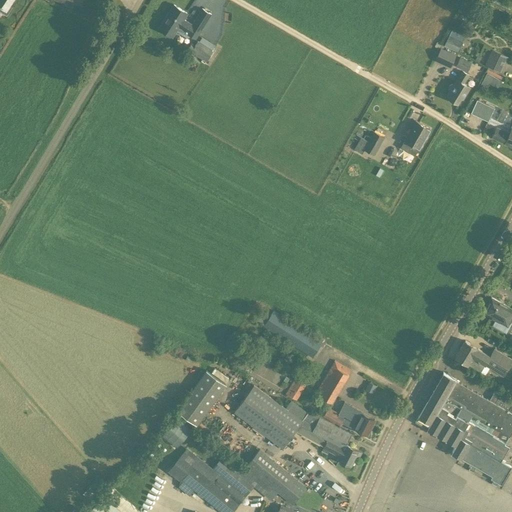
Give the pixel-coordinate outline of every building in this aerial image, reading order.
[(0,0),(0,5),(6,10),(12,0),(0,0)] [(179,27),(186,32),(186,33),(196,39),(212,14),(202,8),(192,23),(184,18),(187,14),(173,5),(158,28),(172,37),(179,27)] [(458,52),(466,34),(452,28),(444,45),(458,52)] [(195,45),(192,43),(188,49),(200,58),(194,67),(200,71),(209,56),(214,60),(219,53),(214,49),(213,50),(198,41),(195,45)] [(451,67),(456,54),(441,48),(435,61),(451,67)] [(485,64),(501,72),(508,57),(492,49),(485,64)] [(467,72),(472,62),(460,57),(456,67),(467,72)] [(489,84),(500,87),(504,75),(486,70),(482,85),(488,87),(489,84)] [(469,88),(464,84),(470,75),(462,71),(457,80),(446,97),(457,103),(461,98),(462,99),(469,88)] [(471,113),(488,121),(494,108),(477,100),(471,113)] [(415,120),(404,140),(400,147),(415,155),(419,148),(419,149),(430,129),(415,120)] [(491,137),(504,143),(511,146),(511,126),(511,127),(509,133),(496,126),(491,137)] [(368,141),(361,137),(354,149),(362,153),(364,149),(374,155),(385,137),(374,131),(368,141)] [(483,312),(495,319),(492,325),(506,333),(511,322),(510,321),(511,316),(511,309),(491,298),(483,312)] [(323,341),(274,310),(263,326),(313,358),(323,341)] [(480,372),(484,365),(503,376),(511,360),(511,358),(494,348),(490,355),(465,340),(455,357),(468,365),(480,372)] [(335,360),(332,364),(315,393),(332,403),(349,374),(348,374),(351,369),(335,360)] [(196,424),(226,383),(207,369),(177,410),(196,424)] [(511,467),(501,461),(509,447),(505,444),(511,431),(511,399),(495,390),(489,400),(456,380),(457,380),(443,372),(415,422),(426,428),(428,426),(456,443),(451,451),(478,466),(477,468),(502,482),(511,467)] [(286,393),(297,400),(306,384),(295,377),(286,393)] [(365,389),(374,393),(377,386),(369,382),(365,389)] [(329,451),(339,457),(338,460),(351,466),(359,451),(346,445),(351,435),(308,411),(302,419),(254,384),(233,412),(282,448),(295,431),(323,447),(321,451),(327,454),(329,451)] [(375,420),(362,414),(363,411),(345,401),(339,412),(328,406),(323,416),(340,425),(341,422),(367,435),(375,420)] [(176,417),(161,435),(175,447),(190,429),(176,417)] [(189,448),(172,468),(181,476),(180,478),(194,489),(221,511),(232,511),(239,504),(254,485),(267,496),(273,489),(245,465),(241,471),(230,462),(222,456),(212,468),(189,448)] [(260,448),(245,465),(273,489),(277,492),(292,505),(306,487),(260,448)]
